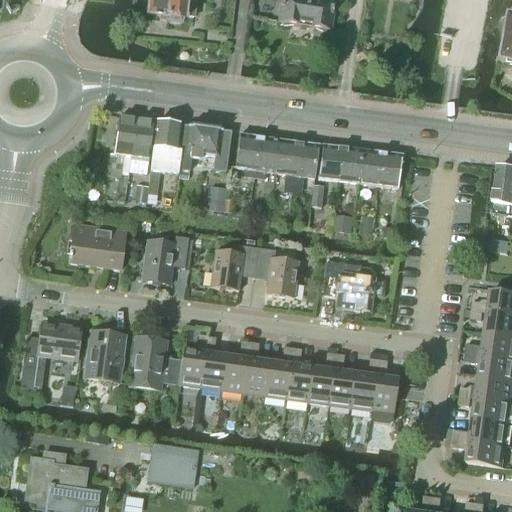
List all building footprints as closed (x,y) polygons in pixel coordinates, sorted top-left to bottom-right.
[(147,0),(146,17),(165,20),(168,21),(168,25),(179,26),(180,22),(183,23),(183,20),(194,21),(196,5),(185,4),(185,0),(147,0)] [(334,3),(317,0),(281,0),(277,25),(280,26),(283,29),(291,28),(314,31),(322,35),(325,33),(329,34),(334,3)] [(121,159),(130,160),(136,122),(117,120),(113,157),(109,157),(107,171),(120,172),(121,159)] [(136,122),(130,160),(142,162),(147,162),(152,125),(136,122)] [(149,172),(148,175),(166,177),(176,178),(177,173),(179,155),(175,154),(179,128),(155,125),(150,163),(149,172)] [(182,129),(179,155),(177,173),(188,175),(190,163),(199,164),(203,132),(182,129)] [(203,132),(199,164),(200,164),(200,159),(213,160),(211,174),(224,175),(230,135),(203,132)] [(242,179),(252,180),(258,139),(237,136),(233,170),(243,172),(242,179)] [(258,139),(252,180),(263,182),(264,175),(273,176),(277,142),(258,139)] [(277,142),(273,176),(284,178),(281,193),(290,195),(297,144),(277,142)] [(297,144),(290,195),(290,199),(300,200),(303,180),(312,181),(317,147),(297,144)] [(316,182),(337,185),(342,151),(321,148),(316,182)] [(342,151),(337,185),(357,187),(361,153),(342,151)] [(361,153),(357,187),(377,190),(381,156),(361,153)] [(381,156),(377,190),(395,193),(400,159),(381,156)] [(491,217),(511,219),(511,173),(497,172),(491,217)] [(146,207),(148,188),(135,186),(133,206),(146,207)] [(158,187),(149,186),(147,197),(157,198),(158,187)] [(320,212),(322,190),(312,189),(309,211),(320,212)] [(225,192),(210,190),(207,214),(222,216),(225,192)] [(224,216),(232,217),(234,205),(226,204),(224,216)] [(250,206),(249,215),(261,216),(262,207),(250,206)] [(349,238),(351,221),(333,219),(331,236),(349,238)] [(370,240),(373,221),(359,220),(357,238),(370,240)] [(383,231),(382,240),(393,242),(394,232),(383,231)] [(69,268),(119,274),(124,238),(73,232),(69,268)] [(167,289),(170,270),(183,272),(187,243),(174,241),(172,249),(146,246),(141,286),(167,289)] [(508,245),(491,243),(490,256),(507,258),(508,245)] [(240,275),(253,277),(257,253),(239,250),(238,258),(214,255),(209,292),(237,296),(240,275)] [(267,278),(264,300),(292,303),(297,266),(273,262),(274,255),(257,253),(253,277),(267,278)] [(373,282),(358,280),(360,270),(326,266),(321,300),(336,302),(335,312),(368,316),(373,282)] [(511,297),(490,295),(487,316),(511,319),(511,297)] [(472,306),(471,314),(482,316),(483,307),(472,306)] [(469,323),(480,325),(482,316),(471,314),(469,323)] [(511,319),(487,316),(484,338),(511,341),(511,319)] [(26,342),(22,372),(20,391),(39,393),(42,375),(44,360),(75,364),(80,334),(40,329),(38,343),(26,342)] [(90,336),(84,383),(118,387),(124,340),(109,338),(109,339),(90,336)] [(466,348),(465,357),(511,363),(511,341),(484,338),(482,350),(466,348)] [(180,365),(177,390),(199,393),(206,341),(198,340),(196,356),(182,354),(181,365),(180,365)] [(206,341),(199,393),(220,395),(225,360),(204,357),(205,352),(213,353),(215,342),(206,341)] [(160,387),(177,390),(180,365),(163,362),(165,346),(135,342),(129,392),(159,396),(160,387)] [(239,357),(247,358),(249,347),(241,345),(239,357)] [(249,347),(247,358),(256,359),(258,348),(249,347)] [(282,363),(290,364),(291,352),(283,351),(282,363)] [(291,352),(290,364),(299,365),(301,354),(291,352)] [(325,368),(333,369),(334,358),(326,357),(325,368)] [(480,368),(478,381),(511,385),(511,363),(465,357),(464,366),(480,368)] [(334,358),(333,369),(342,370),(344,359),(334,358)] [(225,360),(220,395),(242,398),(246,363),(225,360)] [(246,363),(242,398),(263,401),(268,366),(246,363)] [(367,374),(375,375),(377,364),(368,363),(367,374)] [(375,380),(369,423),(370,423),(372,426),(387,428),(390,426),(391,426),(397,383),(387,381),(387,379),(384,376),(386,365),(377,364),(375,375),(376,375),(375,380)] [(268,366),(263,401),(284,404),(289,368),(268,366)] [(289,368),(284,404),(306,407),(311,371),(289,368)] [(311,371),(306,407),(327,410),(332,374),(311,371)] [(332,374),(327,410),(348,413),(353,377),(332,374)] [(353,377),(348,413),(370,415),(369,423),(375,380),(353,377)] [(511,385),(478,381),(475,402),(511,407),(511,398),(511,385)] [(460,392),(459,400),(471,402),(472,393),(460,392)] [(60,406),(60,409),(72,411),(73,398),(61,397),(60,406)] [(458,409),(469,410),(471,402),(459,400),(458,409)] [(475,402),(472,423),(508,428),(511,407),(475,402)] [(455,434),(454,443),(505,450),(508,428),(472,423),(471,437),(455,434)] [(87,437),(86,443),(106,447),(107,440),(87,437)] [(468,454),(466,467),(502,472),(505,450),(454,443),(452,452),(468,454)] [(197,454),(152,447),(146,486),(191,492),(197,454)] [(30,487),(28,505),(36,507),(36,511),(42,511),(96,511),(99,497),(84,495),(87,472),(64,469),(65,458),(44,455),(43,462),(29,460),(25,486),(30,487)] [(423,511),(428,511),(431,511),(433,502),(424,500),(423,511)] [(433,502),(431,511),(440,511),(442,503),(433,502)]
